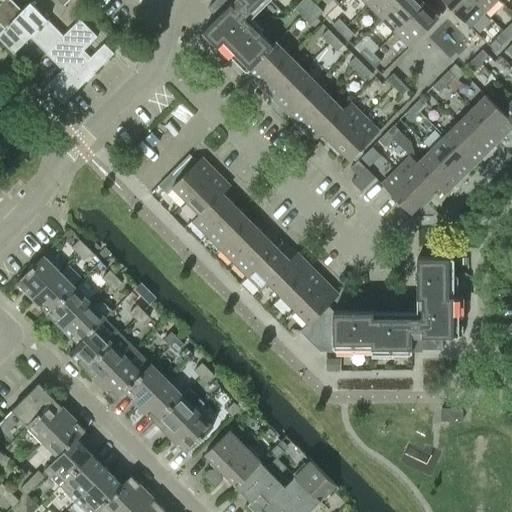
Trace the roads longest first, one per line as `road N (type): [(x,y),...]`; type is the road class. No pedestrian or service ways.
road 1 (residential): [(364,257),(160,57)]
road 2 (residential): [(195,511),(9,337)]
road 3 (residential): [(160,57),(60,161),(46,191),(18,218)]
